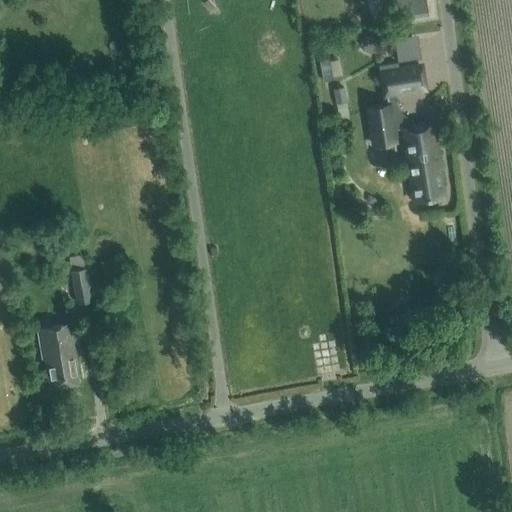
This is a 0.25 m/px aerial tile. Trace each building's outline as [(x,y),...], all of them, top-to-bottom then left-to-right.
[(424,0),(391,0),(394,15),(426,11),(424,0)] [(379,39),(369,34),(363,47),(373,52),(379,39)] [(319,61),(323,82),(333,80),(329,60),(319,61)] [(398,61),(379,64),(380,71),(384,95),(423,90),(419,64),(399,67),(398,61)] [(346,102),(343,87),(333,89),(336,104),(346,102)] [(369,119),(367,119),(369,129),(371,129),(374,144),(397,141),(391,105),(367,109),(369,119)] [(431,125),(401,129),(406,162),(411,160),(417,202),(439,198),(437,184),(441,184),(432,125),(431,125)] [(92,298),(90,266),(89,254),(75,256),(78,299),(92,298)] [(114,274),(113,261),(101,262),(102,275),(114,274)] [(72,352),(78,351),(73,319),(35,325),(41,356),(44,356),(49,385),(77,381),(72,352)]
